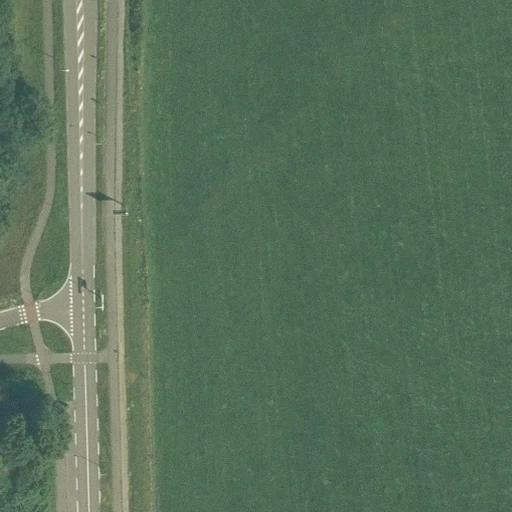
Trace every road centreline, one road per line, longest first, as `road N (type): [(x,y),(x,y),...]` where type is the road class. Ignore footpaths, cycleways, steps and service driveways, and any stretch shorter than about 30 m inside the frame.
road 1 (tertiary): [(82,308),(78,0)]
road 2 (residential): [(88,511),(82,308)]
